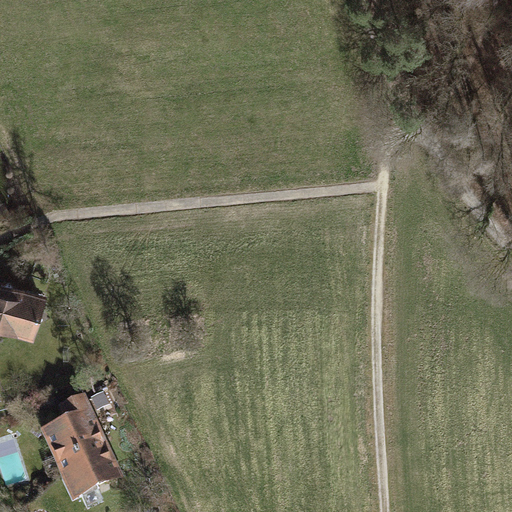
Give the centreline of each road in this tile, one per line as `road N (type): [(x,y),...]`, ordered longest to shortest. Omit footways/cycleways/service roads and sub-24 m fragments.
road 1 (track): [(385,511),(375,374),(382,186)]
road 2 (track): [(399,125),(419,132),(511,250)]
road 3 (track): [(363,0),(400,96),(399,125)]
